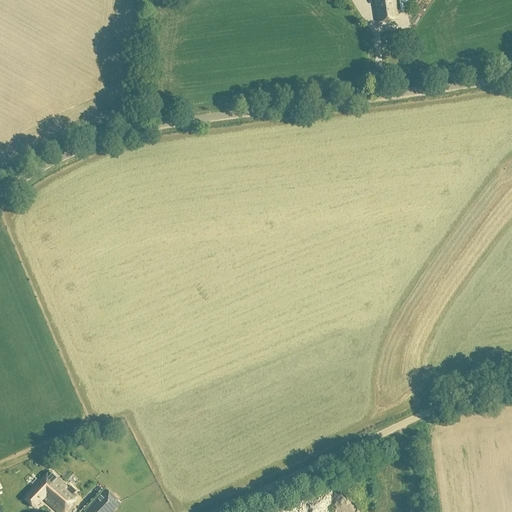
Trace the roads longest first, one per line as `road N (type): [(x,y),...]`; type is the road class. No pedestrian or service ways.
road 1 (unclassified): [(0,192),(55,159),(128,131),(511,74)]
road 2 (unclassified): [(217,511),(475,394)]
